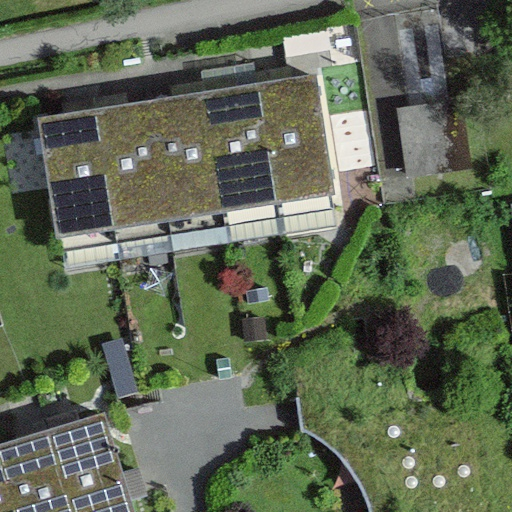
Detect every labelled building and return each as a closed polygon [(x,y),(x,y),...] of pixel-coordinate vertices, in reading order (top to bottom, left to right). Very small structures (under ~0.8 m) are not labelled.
[(319,75),(263,85),(282,201),(338,192),(319,75)] [(225,210),(282,201),(263,85),(206,94),(225,210)] [(169,219),(225,210),(206,94),(150,103),(169,219)] [(444,96),(400,104),(412,169),(455,162),(444,96)] [(112,228),(169,219),(150,103),(93,112),(112,228)] [(56,237),(112,228),(93,112),(37,121),(56,237)] [(52,434),(75,511),(133,511),(105,418),(52,434)] [(378,438),(391,511),(467,511),(453,428),(378,438)] [(0,449),(0,452),(18,511),(75,511),(52,434),(0,449)] [(0,511),(18,511),(0,452),(0,511)]
